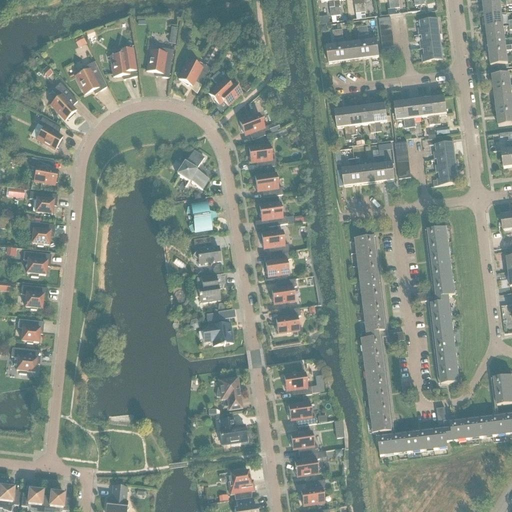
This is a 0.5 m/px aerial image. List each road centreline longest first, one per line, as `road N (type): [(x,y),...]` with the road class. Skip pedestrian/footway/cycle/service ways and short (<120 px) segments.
road 1 (residential): [(49,469),(82,164),(90,142),(117,115),(179,109),(221,148),(254,347)]
road 2 (residential): [(396,210),(422,402),(463,398),(495,349)]
road 3 (residential): [(277,511),(254,347)]
road 4 (residential): [(495,349),(479,200)]
road 5 (residential): [(479,200),(463,75)]
road 6 (residential): [(338,91),(463,75)]
